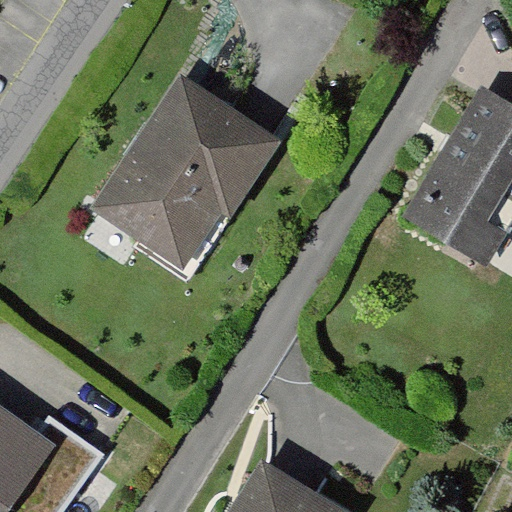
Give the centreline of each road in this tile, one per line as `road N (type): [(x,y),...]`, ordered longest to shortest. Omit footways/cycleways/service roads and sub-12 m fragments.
road 1 (residential): [(477,0),(157,511)]
road 2 (residential): [(104,0),(0,161)]
